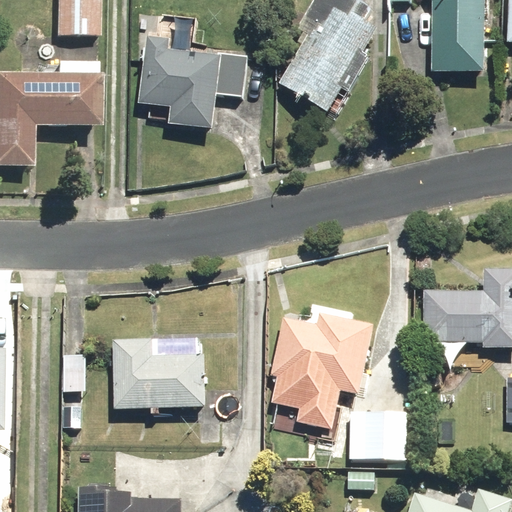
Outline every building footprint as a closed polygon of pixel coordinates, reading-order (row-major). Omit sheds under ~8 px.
[(103,39),(104,0),(60,0),(59,37),(103,39)] [(378,13),(357,0),(318,0),(301,28),(310,34),(303,45),(306,48),(283,84),(333,116),(349,91),(355,94),(378,58),(372,54),(387,32),(372,23),(378,13)] [(436,0),(438,2),(437,72),(490,73),(491,0),(436,0)] [(178,42),(154,39),(145,106),(178,110),(176,128),(220,134),(225,97),(248,100),(254,60),(224,56),(223,59),(176,52),(178,42)] [(62,77),(0,75),(0,169),(38,170),(39,130),(106,132),(108,78),(103,78),(103,66),(62,65),(62,77)] [(511,349),(511,269),(490,269),(490,292),(428,292),(428,343),(489,344),(489,350),(511,349)] [(366,398),(381,326),(325,314),(322,326),(289,319),(277,378),(283,379),(277,404),(306,410),(303,424),(338,431),(346,393),(366,398)] [(158,340),(118,341),(119,411),(212,408),(210,356),(205,356),(205,341),(158,342),(158,340)] [(90,356),(68,356),(68,392),(90,393),(90,356)] [(414,414),(355,414),(355,460),(413,461),(414,414)] [(378,473),(352,473),(352,491),(378,491),(378,473)] [(138,489),(83,488),(82,511),(186,511),(186,500),(138,499),(138,489)] [(511,511),(511,498),(487,490),(479,511),(472,511),(421,495),(415,511),(511,511)]
